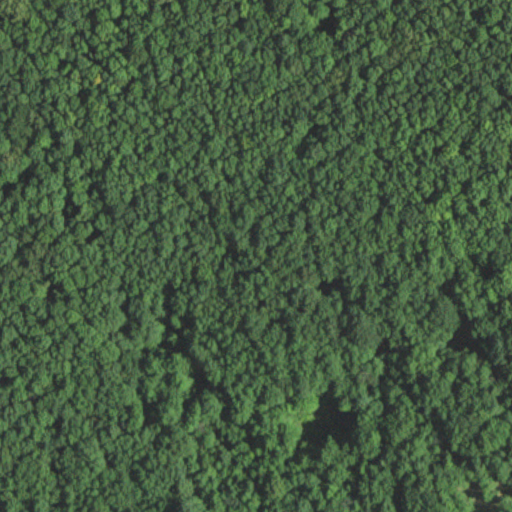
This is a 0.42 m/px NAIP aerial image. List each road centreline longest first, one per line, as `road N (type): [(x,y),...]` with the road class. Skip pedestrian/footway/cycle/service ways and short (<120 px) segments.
road 1 (track): [(62,0),(136,57),(142,76),(124,124),(119,193),(157,413)]
road 2 (track): [(142,76),(304,107),(482,91),(511,80)]
